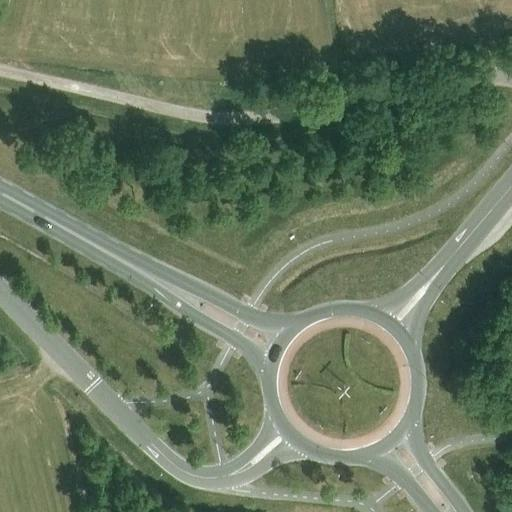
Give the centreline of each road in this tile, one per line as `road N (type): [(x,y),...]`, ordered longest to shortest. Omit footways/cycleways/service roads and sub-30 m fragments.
road 1 (residential): [(511,78),(242,119),(0,73)]
road 2 (tertiary): [(287,434),(221,481),(170,465),(0,292)]
road 3 (primary): [(276,346),(0,197)]
road 4 (tertiary): [(391,325),(511,184)]
road 5 (primary): [(391,442),(411,416),(419,383),(412,351),(391,325)]
road 6 (primary): [(391,325),(362,310),(329,308),(298,321),(276,346)]
